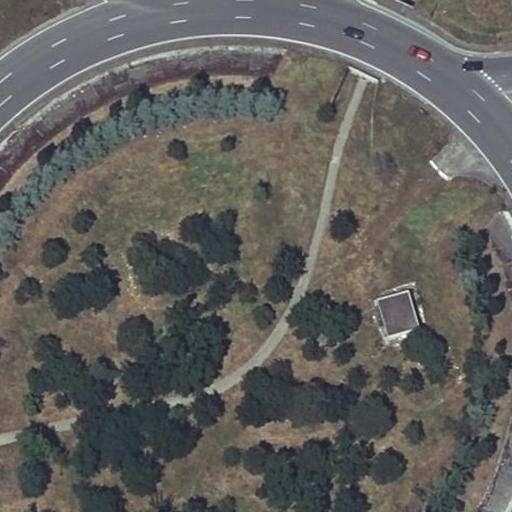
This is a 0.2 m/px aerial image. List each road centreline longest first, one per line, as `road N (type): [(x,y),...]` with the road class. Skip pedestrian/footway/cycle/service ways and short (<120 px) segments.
road 1 (trunk): [(447,78),(367,31),(289,8),(162,9)]
road 2 (trunk): [(162,9),(83,33),(0,86)]
